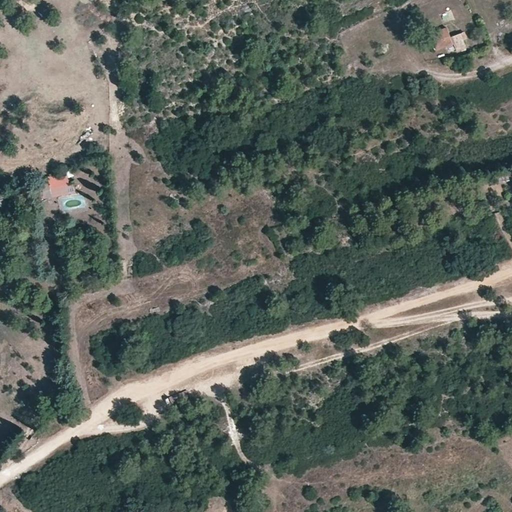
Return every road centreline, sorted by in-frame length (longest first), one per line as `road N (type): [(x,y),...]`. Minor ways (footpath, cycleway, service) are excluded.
road 1 (track): [(511,302),(310,333),(163,378),(0,478)]
road 2 (track): [(0,473),(28,439),(47,379),(56,270),(46,221)]
road 3 (track): [(511,271),(342,328)]
